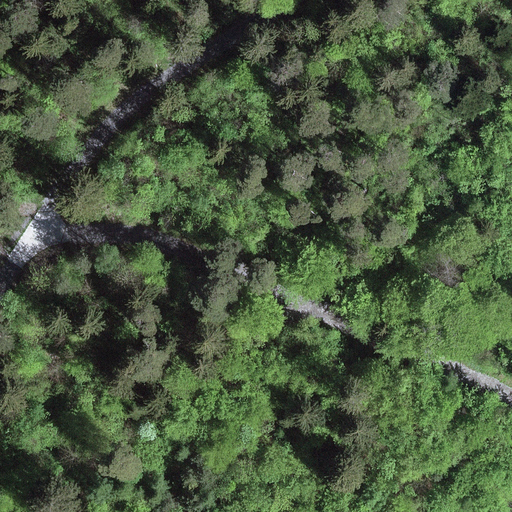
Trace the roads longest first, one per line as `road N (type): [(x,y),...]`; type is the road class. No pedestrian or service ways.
road 1 (track): [(33,237),(135,229),(511,387)]
road 2 (track): [(0,298),(106,126),(289,0)]
